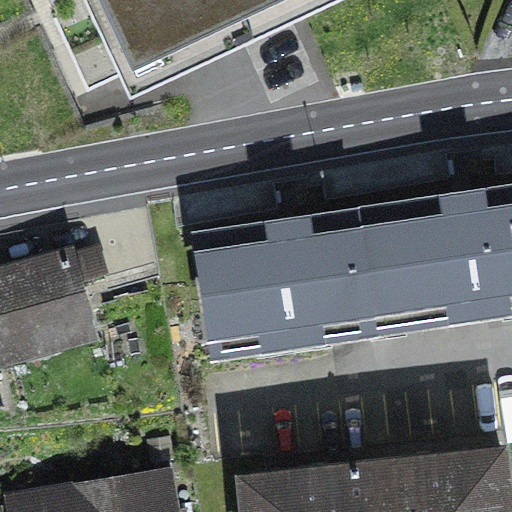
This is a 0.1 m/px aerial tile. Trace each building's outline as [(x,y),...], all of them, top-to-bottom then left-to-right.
[(86,0),(130,96),(345,0),(86,0)] [(511,318),(511,199),(377,219),(394,335),(511,318)] [(394,335),(377,219),(197,245),(214,361),(394,335)] [(94,251),(0,275),(0,369),(83,348),(71,302),(105,293),(94,251)] [(505,511),(502,456),(226,477),(229,511),(505,511)] [(167,511),(163,480),(0,504),(0,511),(167,511)]
